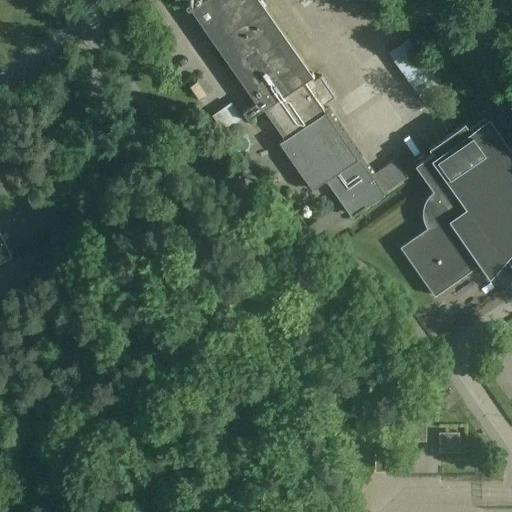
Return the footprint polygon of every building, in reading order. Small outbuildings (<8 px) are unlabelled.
[(205,0),(192,10),(256,103),(244,112),(249,119),(264,109),(284,139),(279,143),(313,189),(331,177),(356,213),(358,215),(369,207),(368,206),(388,192),(408,177),(394,159),(372,176),(359,158),(364,155),(331,108),(326,111),(322,106),(336,96),(321,75),(315,80),(312,75),(314,74),(261,0),(205,0)] [(391,48),(420,102),(444,90),(415,35),(391,48)] [(430,228),(403,246),(437,296),(487,261),(490,266),(505,256),(511,266),(511,157),(485,118),(471,128),(468,123),(432,148),(435,153),(418,165),(436,191),(435,192),(434,193),(433,194),(432,195),(431,196),(430,198),(429,199),(428,200),(427,202),(427,203),(426,205),(426,206),(426,208),(425,209),(425,211),(425,213),(425,214),(425,216),(425,217),(426,219),(426,220),(427,222),(427,224),(428,225),(429,226),(430,228)] [(0,258),(13,252),(0,227),(0,258)] [(441,451),(462,451),(462,431),(442,431),(441,451)]
